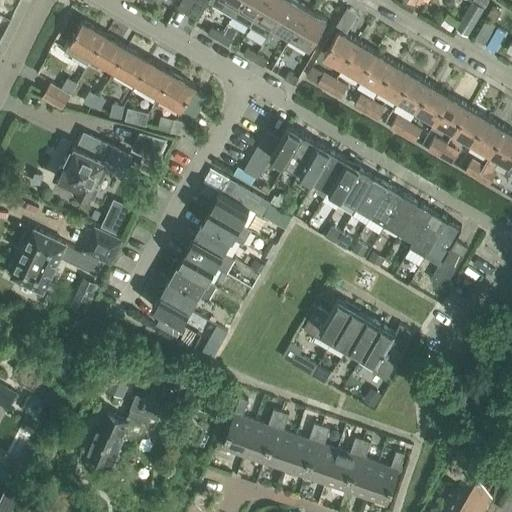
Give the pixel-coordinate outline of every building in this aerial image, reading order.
[(181,0),(177,7),(188,13),(195,0),(181,0)] [(195,0),(188,13),(198,19),(209,0),(195,0)] [(213,0),(211,3),(232,16),(241,0),(213,0)] [(241,0),(232,16),(249,26),(264,0),(241,0)] [(264,0),(249,26),(266,37),(274,25),(288,0),(264,0)] [(297,0),(288,0),(274,25),(291,35),(308,7),(300,3),(300,2),(297,0)] [(402,0),(402,2),(413,8),(417,0),(402,0)] [(456,27),(467,34),(483,7),(472,1),(456,27)] [(308,7),(291,35),(310,46),(327,17),(316,11),(316,12),(308,7)] [(493,7),(488,17),(495,21),(501,12),(493,7)] [(63,54),(85,67),(105,32),(83,18),(69,42),(70,42),(63,54)] [(486,19),(476,37),(485,43),(495,24),(486,19)] [(212,25),(208,32),(219,38),(223,32),(212,25)] [(324,56),(343,67),(358,41),(339,30),(324,56)] [(105,32),(85,67),(86,67),(93,55),(115,68),(128,45),(105,32)] [(223,32),(219,38),(229,44),(233,38),(223,32)] [(358,41),(343,67),(361,78),(376,52),(358,41)] [(128,45),(115,68),(137,81),(151,58),(128,45)] [(248,46),(243,53),(254,59),(258,52),(248,46)] [(258,52),(254,59),(264,65),(268,58),(258,52)] [(376,52),(361,78),(380,89),(395,63),(376,52)] [(151,58),(137,81),(159,94),(173,71),(151,58)] [(395,63),(380,89),(398,99),(413,73),(395,63)] [(289,70),(285,77),(295,83),(299,76),(289,70)] [(173,71),(159,94),(182,107),(195,84),(173,71)] [(324,71),(317,82),(330,90),(336,79),(324,71)] [(413,73),(398,99),(417,110),(432,84),(413,73)] [(63,105),(77,80),(69,75),(62,86),(51,80),(43,93),(63,105)] [(336,79),(330,90),(341,97),(348,86),(336,79)] [(432,84),(417,110),(437,121),(452,95),(432,84)] [(93,107),(100,95),(90,89),(83,101),(93,107)] [(361,93),(354,104),(367,112),(373,100),(361,93)] [(100,95),(93,107),(101,111),(108,98),(100,94),(100,95)] [(452,95),(437,121),(455,132),(470,106),(452,95)] [(373,100),(367,112),(378,118),(385,107),(373,100)] [(112,102),(109,116),(123,119),(126,105),(112,102)] [(470,106),(455,132),(472,142),(487,116),(470,106)] [(128,108),(125,120),(146,125),(149,112),(128,108)] [(397,115),(391,126),(403,134),(410,122),(397,115)] [(472,142),(490,153),(505,127),(487,116),(472,142)] [(173,119),(170,130),(181,133),(184,121),(173,119)] [(410,122),(403,134),(415,140),(422,129),(410,122)] [(277,144),(273,151),(271,154),(272,154),(286,162),(303,132),(289,124),(281,137),(277,144)] [(490,153),(483,165),(477,175),(490,182),(496,172),(492,170),(499,158),(510,164),(511,160),(511,130),(505,127),(490,153)] [(263,136),(277,144),(281,137),(267,129),(263,136)] [(121,173),(131,154),(85,131),(78,145),(75,143),(59,176),(76,184),(74,189),(91,197),(106,166),(121,173)] [(141,132),(132,149),(144,155),(138,167),(150,173),(166,139),(141,132)] [(303,132),(286,162),(300,170),(318,140),(303,132)] [(259,142),(273,151),(277,144),(263,136),(259,142)] [(435,137),(428,148),(441,156),(448,144),(435,137)] [(318,140),(300,170),(315,179),(332,149),(318,140)] [(255,149),(270,158),(272,154),(271,154),(273,151),(259,142),(255,149)] [(448,144),(441,156),(452,162),(459,151),(448,144)] [(251,156),(266,165),(270,158),(255,149),(251,156)] [(332,149),(315,179),(321,183),(315,191),(324,196),(329,188),(347,158),(332,149)] [(247,162),(263,171),(266,165),(251,156),(247,162)] [(477,175),(483,165),(470,157),(464,168),(477,175)] [(347,158),(329,188),(343,196),(361,166),(347,158)] [(259,177),(263,171),(247,162),(244,168),(257,176),(259,177)] [(236,170),(235,173),(252,183),(257,176),(244,168),(239,166),(236,170)] [(361,166),(343,196),(358,204),(375,174),(361,166)] [(211,167),(203,180),(219,190),(223,191),(230,178),(211,167)] [(375,174),(358,204),(372,212),(389,182),(375,174)] [(230,178),(223,191),(229,195),(237,182),(230,178)] [(237,182),(229,195),(236,199),(244,185),(237,182)] [(389,182),(372,212),(386,221),(404,191),(389,182)] [(244,185),(236,199),(243,203),(251,190),(244,185)] [(242,222),(250,208),(250,207),(249,207),(243,203),(236,199),(229,195),(223,191),(219,190),(211,204),(242,222)] [(251,190),(243,203),(249,207),(257,193),(251,190)] [(404,191),(386,221),(401,229),(418,199),(404,191)] [(257,193),(249,207),(250,207),(250,208),(255,211),(264,197),(257,193)] [(264,197),(255,211),(262,215),(269,202),(270,201),(264,197)] [(113,199),(101,225),(122,235),(135,209),(113,199)] [(418,199),(401,229),(415,237),(432,207),(418,199)] [(269,202),(262,215),(283,226),(290,214),(269,202)] [(203,218),(245,242),(252,229),(241,223),(242,222),(211,204),(203,218)] [(432,207),(415,237),(416,238),(410,248),(424,256),(447,216),(432,207)] [(447,216),(424,256),(438,264),(442,257),(446,251),(450,244),(454,238),(462,224),(447,216)] [(194,233),(225,251),(233,238),(244,244),(245,242),(203,218),(194,233)] [(95,225),(84,249),(111,262),(122,239),(95,225)] [(35,227),(11,275),(44,291),(67,242),(35,227)] [(330,233),(337,237),(340,232),(334,228),(330,233)] [(336,241),(346,247),(352,237),(342,231),(336,241)] [(186,248),(227,271),(235,257),(225,252),(225,251),(194,233),(186,248)] [(450,244),(464,253),(468,246),(454,238),(450,244)] [(353,249),(363,255),(370,245),(359,239),(353,249)] [(446,251),(460,259),(464,253),(450,244),(446,251)] [(267,246),(262,253),(269,257),(273,249),(267,246)] [(178,262),(209,279),(216,266),(227,272),(227,271),(186,248),(178,262)] [(373,251),(368,258),(380,265),(384,257),(373,251)] [(442,257),(456,265),(460,259),(446,251),(442,257)] [(438,264),(452,273),(456,265),(442,257),(438,264)] [(249,266),(260,272),(264,264),(253,258),(249,266)] [(170,276),(210,299),(218,285),(208,280),(209,279),(178,262),(170,276)] [(434,271),(448,279),(452,273),(438,264),(434,271)] [(444,286),(448,279),(434,271),(430,278),(444,286)] [(162,291),(192,308),(200,295),(209,300),(210,299),(170,276),(162,291)] [(177,334),(179,331),(193,338),(197,330),(184,323),(192,308),(162,291),(153,306),(163,312),(157,322),(177,334)] [(305,328),(316,334),(330,343),(353,304),(338,296),(329,312),(318,306),(305,328)] [(353,304),(330,343),(344,351),(367,313),(353,304)] [(367,313),(344,351),(359,360),(381,321),(367,313)] [(381,321),(359,360),(373,369),(376,364),(378,360),(380,357),(384,351),(388,344),(396,330),(381,321)] [(215,323),(198,353),(210,359),(226,329),(215,323)] [(289,344),(282,356),(296,365),(309,372),(312,374),(318,364),(299,353),(302,348),(291,341),(289,344)] [(384,351),(398,359),(402,352),(388,344),(384,351)] [(380,357),(394,366),(398,359),(384,351),(380,357)] [(376,364),(390,373),(394,366),(380,357),(378,360),(376,364)] [(452,366),(441,359),(428,381),(439,387),(452,366)] [(54,372),(63,382),(74,371),(64,362),(54,372)] [(386,379),(390,373),(376,364),(373,369),(372,371),(386,379)] [(117,367),(106,390),(122,397),(132,374),(117,367)] [(0,381),(0,401),(7,405),(16,390),(5,384),(0,381)] [(370,389),(364,399),(374,405),(380,396),(370,389)] [(100,422),(88,452),(109,461),(115,463),(125,438),(127,439),(128,436),(132,437),(146,432),(150,423),(148,422),(151,416),(158,419),(164,404),(136,392),(130,407),(131,408),(128,415),(127,418),(108,411),(103,424),(100,422)] [(179,407),(206,418),(210,405),(175,392),(172,398),(181,401),(179,407)] [(224,446),(245,453),(256,419),(244,414),(250,398),(241,395),(224,446)] [(256,419),(245,453),(265,460),(282,409),(275,406),(269,423),(256,419)] [(282,409),(265,460),(285,467),(297,433),(284,428),(290,412),(282,409)] [(297,433),(285,467),(306,474),(323,423),(316,421),(310,437),(297,433)] [(323,423),(306,474),(326,481),(338,447),(326,443),(331,426),(323,423)] [(338,447),(326,481),(346,488),(364,437),(356,434),(350,451),(338,447)] [(364,437),(346,488),(366,495),(378,461),(365,457),(371,440),(364,437)] [(378,461),(366,495),(387,502),(405,451),(397,448),(391,465),(378,461)] [(462,452),(456,463),(466,469),(472,458),(462,452)] [(0,470),(0,484),(5,488),(11,476),(0,470)] [(462,491),(449,511),(488,511),(490,510),(462,491)] [(0,511),(13,511),(17,504),(5,498),(0,506),(0,511)]
